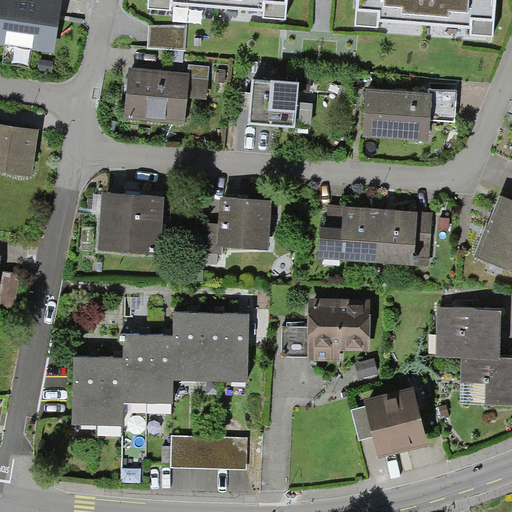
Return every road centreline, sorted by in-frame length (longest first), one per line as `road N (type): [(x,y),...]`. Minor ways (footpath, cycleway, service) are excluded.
road 1 (residential): [(511,57),(463,176),(79,145)]
road 2 (residential): [(79,145),(5,499)]
road 3 (residential): [(342,511),(426,494),(511,461)]
